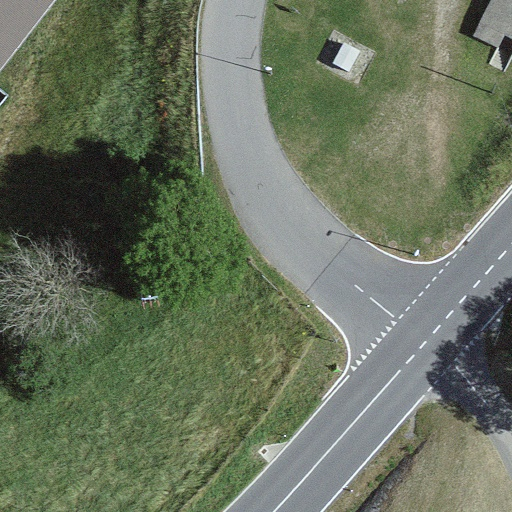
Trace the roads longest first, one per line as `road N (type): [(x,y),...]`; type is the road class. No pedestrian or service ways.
road 1 (residential): [(236,0),(235,101),(263,188),(293,228),(425,343)]
road 2 (secondary): [(425,343),(263,511)]
road 3 (secondary): [(511,244),(425,343)]
